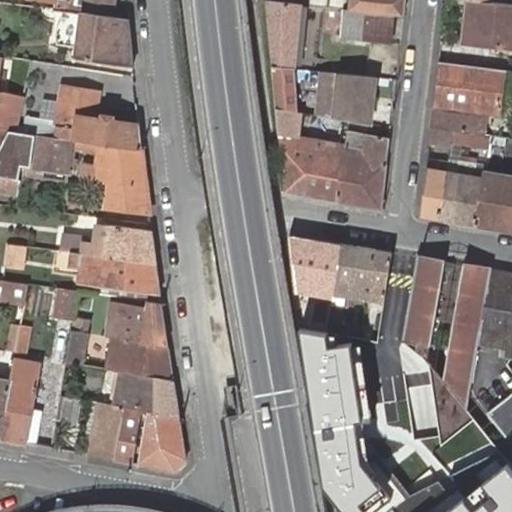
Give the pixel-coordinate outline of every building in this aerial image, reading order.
[(85,0),(85,6),(112,11),(114,0),(85,0)] [(276,0),(269,0),(274,63),(292,65),(296,65),(302,3),(276,0)] [(369,0),(350,0),(350,8),(368,10),(369,0)] [(394,13),(404,14),(405,0),(369,0),(368,10),(394,13)] [(511,1),(494,0),(463,0),(459,42),(511,47),(511,1)] [(391,40),(394,13),(368,10),(350,8),(343,7),(341,34),(391,40)] [(63,9),(58,41),(79,44),(80,37),(83,18),(84,12),(74,10),(65,9),(63,9)] [(133,67),(128,19),(84,12),(83,18),(80,37),(79,44),(77,57),(133,67)] [(503,84),(505,68),(438,60),(433,103),(499,110),(500,108),(501,98),(503,84)] [(282,151),(286,191),(381,207),(390,135),(342,130),(340,145),(322,143),(324,127),(299,124),(297,140),(290,139),(292,123),(296,124),(292,65),(274,63),(283,151),(282,151)] [(322,68),(320,86),(338,88),(340,69),(322,68)] [(338,88),(320,86),(318,112),(365,121),(367,104),(372,105),(376,73),(340,69),(338,88)] [(0,91),(0,126),(10,129),(16,130),(24,96),(5,91),(4,92),(0,91)] [(76,139),(141,149),(139,124),(107,120),(109,106),(76,101),(61,99),(58,125),(30,121),(29,132),(36,133),(57,137),(76,139)] [(432,110),(431,122),(484,130),(486,117),(432,110)] [(431,125),(429,138),(447,140),(447,139),(448,130),(449,128),(431,125)] [(0,150),(10,129),(0,126),(0,150)] [(31,165),(36,133),(29,132),(16,130),(10,129),(0,150),(0,152),(3,152),(23,157),(22,163),(25,164),(31,165)] [(448,130),(447,139),(465,141),(466,133),(448,130)] [(57,137),(36,133),(31,165),(71,171),(74,148),(76,139),(57,137)] [(150,214),(141,149),(76,139),(74,148),(83,149),(99,151),(97,163),(85,162),(82,178),(110,182),(107,208),(150,214)] [(23,157),(3,152),(0,167),(0,188),(16,192),(22,163),(23,157)] [(442,171),(435,217),(454,220),(461,175),(464,161),(444,158),(442,171)] [(71,171),(31,165),(25,164),(24,171),(70,178),(71,171)] [(420,214),(435,217),(442,171),(426,168),(420,214)] [(511,175),(482,170),(480,177),(473,223),(511,229),(511,175)] [(461,175),(454,220),(473,223),(480,177),(461,175)] [(156,263),(152,230),(112,225),(104,223),(100,245),(86,243),(86,239),(60,235),(58,249),(72,251),(84,253),(85,253),(107,256),(156,263)] [(342,242),(290,233),(294,266),(336,274),(342,242)] [(342,242),(336,274),(334,292),(345,294),(344,304),(355,306),(365,246),(342,242)] [(3,243),(2,267),(24,268),(25,244),(3,243)] [(384,300),(392,251),(365,246),(355,306),(362,307),(364,297),(384,300)] [(149,292),(160,294),(156,263),(107,256),(85,253),(84,253),(72,251),(70,264),(83,266),(83,267),(82,275),(87,276),(95,277),(95,284),(149,292)] [(445,260),(418,255),(403,341),(418,343),(417,349),(420,349),(428,360),(445,260)] [(511,270),(465,263),(447,365),(458,378),(474,381),(479,351),(511,356),(511,270)] [(29,282),(0,278),(0,300),(25,304),(29,282)] [(95,284),(94,292),(147,300),(149,292),(95,284)] [(78,290),(59,287),(55,315),(73,319),(74,317),(78,290)] [(112,337),(143,342),(148,308),(118,303),(117,312),(112,311),(109,311),(106,336),(112,337)] [(73,319),(73,321),(72,330),(81,331),(84,319),(74,317),(73,319)] [(21,325),(13,323),(8,349),(16,350),(21,325)] [(353,323),(352,329),(362,331),(363,325),(353,323)] [(378,336),(296,324),(322,481),(346,511),(511,511),(511,471),(460,511),(414,511),(381,469),(378,336)] [(31,327),(21,325),(16,350),(27,352),(31,327)] [(72,330),(66,362),(82,365),(100,368),(101,362),(83,359),(87,332),(81,331),(72,330)] [(122,372),(174,380),(168,346),(143,342),(112,337),(107,369),(122,372)] [(38,387),(42,363),(15,357),(14,366),(29,369),(27,378),(38,380),(36,386),(38,387)] [(27,443),(31,420),(38,387),(36,386),(38,380),(27,378),(29,369),(14,366),(11,378),(0,438),(27,443)] [(143,410),(179,416),(174,380),(122,372),(116,404),(129,406),(129,407),(143,410)] [(0,437),(0,438),(11,378),(0,376),(0,437)] [(511,391),(485,412),(505,438),(511,432),(511,391)] [(73,425),(78,398),(61,395),(56,422),(73,425)] [(98,402),(89,454),(115,459),(133,462),(141,421),(143,410),(129,407),(125,407),(98,402)] [(175,470),(186,459),(179,416),(143,410),(141,421),(146,422),(139,464),(175,470)]
